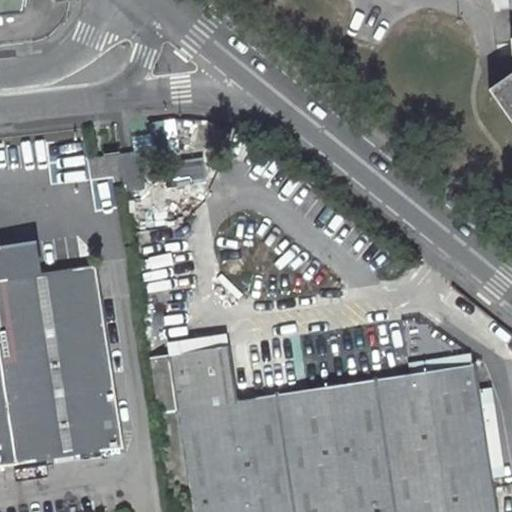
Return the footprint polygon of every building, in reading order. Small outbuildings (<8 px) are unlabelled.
[(23,0),(0,0),(0,13),(20,12),(23,0)] [(511,74),(490,89),(511,121),(511,74)] [(149,148),(112,154),(81,159),(84,180),(115,176),(118,193),(139,190),(135,164),(151,162),(149,148)] [(0,464),(116,446),(89,265),(0,279),(0,464)] [(223,335),(163,344),(164,355),(165,358),(225,348),(223,335)] [(172,411),(187,511),(491,511),(467,364),(233,401),(225,348),(165,358),(172,411)] [(172,411),(165,358),(144,361),(152,413),(172,411)]
